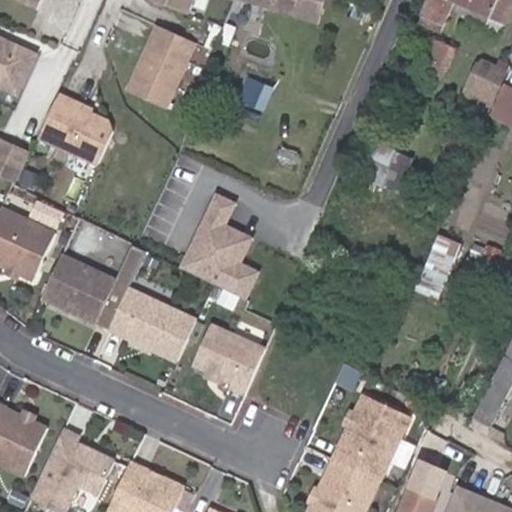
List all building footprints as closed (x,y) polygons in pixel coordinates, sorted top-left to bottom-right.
[(192,0),(150,0),(188,13),(192,0)] [(240,0),(319,22),(325,0),(240,0)] [(505,25),(511,9),(511,0),(430,0),(424,16),(443,24),(449,12),(454,2),(505,25)] [(505,25),(454,2),(449,12),(500,35),(505,25)] [(440,32),(443,24),(424,16),(421,24),(440,32)] [(195,43),(158,26),(130,90),(167,106),(195,43)] [(455,51),(426,38),(419,56),(447,69),(455,51)] [(36,55),(0,39),(0,86),(19,95),(36,55)] [(486,113),(506,72),(484,62),(479,64),(462,102),(486,113)] [(510,124),(511,118),(511,86),(504,83),(489,115),(510,124)] [(87,108),(59,95),(39,138),(99,166),(115,132),(112,123),(93,115),(86,111),(87,108)] [(0,174),(15,182),(28,154),(0,142),(0,174)] [(392,168),(397,153),(375,143),(369,158),(392,168)] [(399,195),(413,160),(397,153),(392,168),(384,188),(399,195)] [(384,188),(392,168),(369,158),(361,178),(384,188)] [(241,204),(216,192),(179,269),(249,302),(262,275),(243,266),(256,240),(229,228),(241,204)] [(34,282),(56,234),(2,209),(1,212),(0,213),(0,266),(9,270),(20,275),(34,282)] [(437,297),(460,243),(439,235),(418,289),(437,297)] [(136,275),(147,252),(134,245),(123,269),(136,275)] [(487,287),(503,251),(488,245),(473,281),(487,287)] [(115,280),(63,256),(43,299),(95,324),(115,280)] [(20,275),(9,270),(7,273),(18,279),(20,275)] [(198,321),(130,289),(111,331),(142,346),(149,350),(178,363),(198,321)] [(266,350),(211,325),(194,366),(209,372),(222,378),(232,383),(230,388),(246,395),(266,350)] [(490,428),(511,385),(511,360),(504,357),(472,418),(490,428)] [(353,389),(361,372),(345,364),(337,381),(353,389)] [(220,383),(222,378),(209,372),(207,378),(220,383)] [(433,408),(440,396),(428,389),(421,403),(433,408)] [(381,482),(411,418),(364,395),(356,413),(360,415),(345,448),(340,446),(333,460),(381,482)] [(0,464),(26,477),(48,429),(34,422),(32,427),(5,414),(7,410),(0,406),(0,464)] [(23,417),(7,410),(5,414),(32,427),(34,422),(36,417),(25,412),(23,417)] [(345,448),(360,415),(356,413),(352,410),(344,427),(348,429),(340,446),(345,448)] [(116,462),(77,444),(80,437),(64,430),(31,501),(55,511),(66,511),(79,485),(100,495),(116,462)] [(396,460),(409,466),(419,445),(406,439),(396,460)] [(366,511),(381,482),(333,460),(327,473),(332,475),(316,508),(312,506),(309,511),(366,511)] [(174,511),(185,489),(131,463),(108,511),(174,511)] [(316,508),(332,475),(327,473),(320,488),(317,487),(309,505),(312,506),(316,508)] [(431,511),(438,498),(410,487),(399,511),(431,511)] [(511,511),(511,510),(457,488),(446,511),(511,511)]
